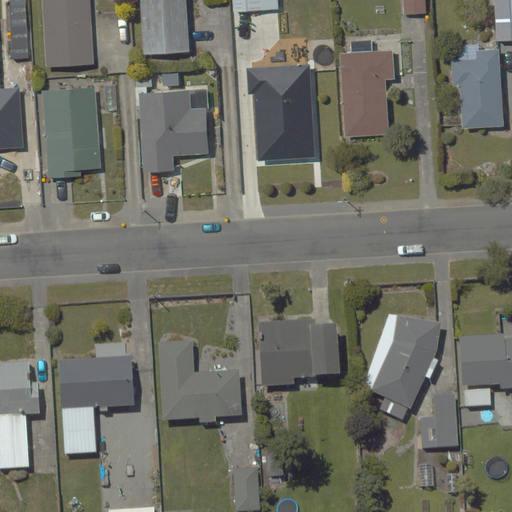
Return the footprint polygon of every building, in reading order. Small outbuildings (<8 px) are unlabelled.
[(88,0),(39,0),(43,62),(92,59),(88,0)] [(188,0),(139,0),(142,49),(191,46),(188,0)] [(281,0),(232,0),(233,13),(282,10),(281,0)] [(426,0),(400,0),(401,11),(427,10),(426,0)] [(511,0),(493,0),(495,35),(511,34),(511,0)] [(25,21),(9,22),(10,56),(26,55),(25,21)] [(460,82),(462,124),(504,122),(501,44),(458,46),(458,55),(451,56),(453,82),(460,82)] [(387,49),(340,51),(343,131),(390,129),(387,49)] [(312,62),(247,62),(247,91),(255,91),(255,144),(285,144),(285,133),(302,133),(302,101),(312,101),(312,62)] [(78,164),(95,164),(93,83),(41,84),(43,172),(79,171),(78,164)] [(194,84),(137,87),(142,167),(174,165),(173,151),(210,149),(207,104),(195,104),(194,84)] [(0,143),(22,143),(20,85),(0,86),(0,143)] [(411,402),(440,323),(401,309),(372,388),(411,402)] [(336,374),(334,321),(259,324),(262,377),(336,374)] [(511,336),(460,339),(462,384),(511,380),(511,336)] [(239,416),(236,360),(194,363),(192,342),(157,343),(161,420),(239,416)] [(133,402),(130,356),(57,361),(60,407),(133,402)] [(29,362),(0,364),(0,412),(33,410),(29,362)] [(433,419),(420,419),(420,448),(456,447),(454,397),(433,397),(433,419)] [(260,473),(232,474),(234,508),(262,507),(260,473)]
